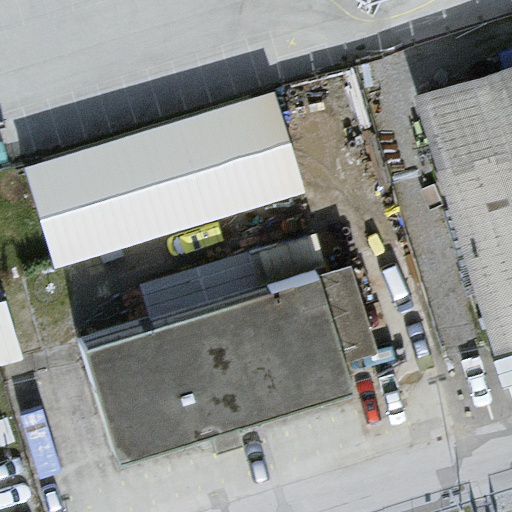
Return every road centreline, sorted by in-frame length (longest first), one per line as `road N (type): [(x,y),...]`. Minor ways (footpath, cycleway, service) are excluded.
road 1 (unknown): [(81,511),(40,354),(32,275),(40,255),(72,226),(155,193),(358,156),(388,165),(445,260),(485,461)]
road 2 (unclassified): [(511,453),(322,511)]
